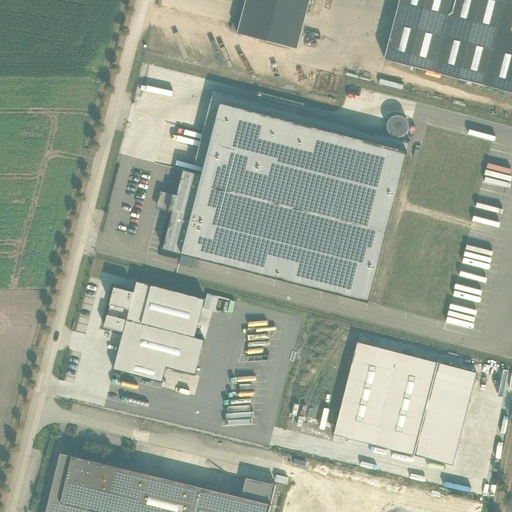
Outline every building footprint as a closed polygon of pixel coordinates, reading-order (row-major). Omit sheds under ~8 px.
[(245,0),(237,34),(297,50),(309,0),(245,0)] [(511,0),(400,0),(385,59),(511,92),(511,0)] [(173,213),(163,249),(368,303),(409,143),(213,92),(195,164),(205,166),(202,175),(183,171),(177,195),(160,191),(156,208),(173,213)] [(167,368),(196,375),(204,340),(196,338),(206,300),(136,281),(133,293),(115,288),(104,327),(123,332),(113,370),(163,383),(167,368)] [(359,342),(335,434),(453,465),(477,373),(359,342)] [(268,511),(275,485),(246,478),(241,498),(60,454),(46,511),(268,511)]
